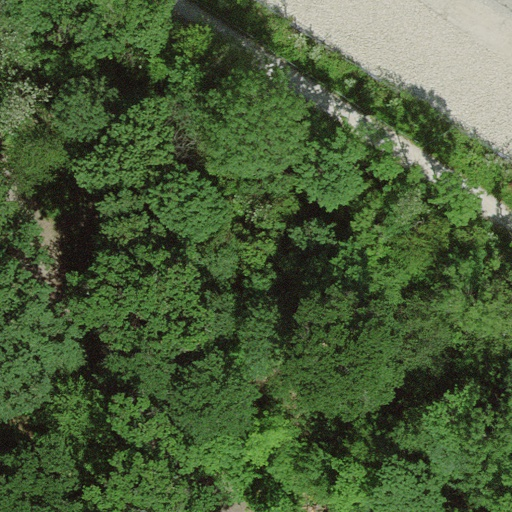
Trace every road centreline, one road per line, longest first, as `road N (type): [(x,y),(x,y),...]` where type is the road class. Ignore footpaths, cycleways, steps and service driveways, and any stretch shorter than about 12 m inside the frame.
road 1 (track): [(0,172),(105,370),(232,511)]
road 2 (track): [(174,0),(511,223)]
